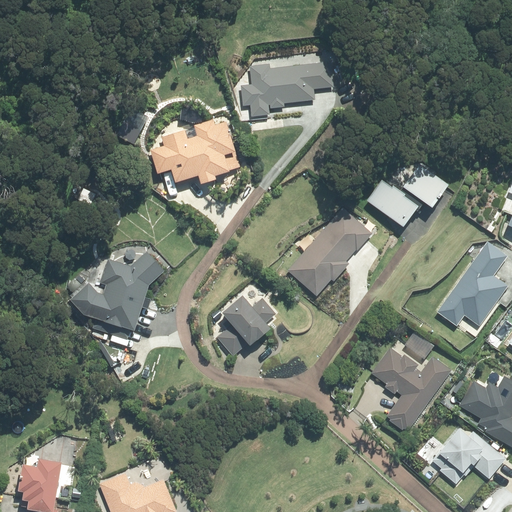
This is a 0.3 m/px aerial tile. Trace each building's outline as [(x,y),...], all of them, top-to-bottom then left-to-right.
[(250,84),(240,85),(243,109),(251,108),(252,118),(285,114),(284,103),(315,99),(314,90),(331,88),(328,64),(271,70),(270,64),(248,66),(250,84)] [(240,166),(225,122),(215,125),(213,120),(194,126),(197,135),(187,138),(185,130),(161,137),(164,146),(150,150),(157,173),(172,169),(175,182),(199,175),(202,184),(217,179),(215,174),(240,166)] [(251,125),(241,124),(241,138),(251,139),(251,125)] [(450,186),(420,167),(405,191),(435,210),(450,186)] [(421,207),(384,181),(369,202),(406,229),(421,207)] [(511,206),(507,215),(500,237),(511,248),(511,206)] [(290,270),(300,279),(299,280),(306,286),(307,285),(316,294),(331,278),(333,279),(342,269),(338,265),(341,262),(342,263),(355,248),(356,249),(369,235),(343,211),(326,230),(325,229),(315,240),(317,241),(290,270)] [(509,257),(487,242),(439,314),(477,339),(511,288),(495,277),(509,257)] [(93,328),(127,339),(130,328),(135,329),(149,285),(161,273),(163,271),(146,252),(131,266),(108,259),(102,278),(101,283),(105,284),(103,294),(98,292),(96,292),(89,283),(83,288),(82,288),(72,297),(71,299),(84,314),(96,318),(93,328)] [(233,326),(218,339),(234,357),(249,345),(253,350),(273,333),(266,324),(276,316),(263,300),(253,309),(245,299),(225,317),(233,326)] [(415,331),(405,345),(426,360),(436,345),(415,331)] [(390,422),(388,425),(401,434),(402,433),(406,435),(450,374),(430,361),(420,376),(414,371),(418,367),(403,356),(403,358),(388,348),(370,375),(386,386),(383,390),(393,397),(395,394),(401,398),(386,420),(390,422)] [(487,390),(474,382),(460,406),(483,419),(479,424),(488,429),(486,433),(511,447),(511,382),(505,379),(500,388),(491,383),(487,390)] [(443,471),(456,481),(464,472),(466,473),(473,464),(488,477),(503,459),(473,435),(469,440),(459,432),(435,461),(445,469),(443,471)] [(25,499),(31,500),(30,508),(35,509),(34,511),(55,511),(56,511),(52,511),(59,464),(40,462),(39,470),(25,467),(23,476),(21,476),(20,481),(22,481),(21,490),(26,491),(25,499)] [(175,511),(177,511),(164,481),(146,489),(145,486),(137,483),(131,485),(126,474),(100,485),(111,511),(175,511)]
